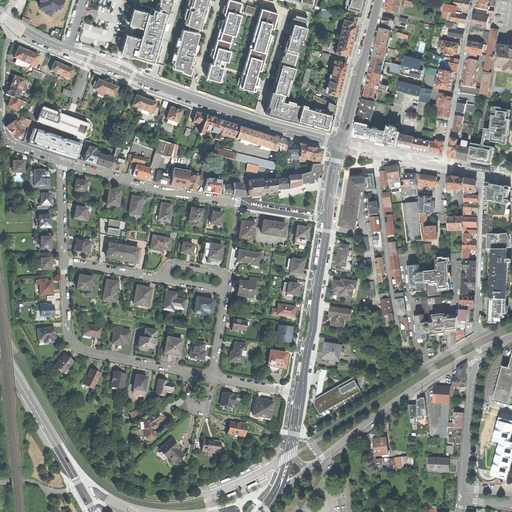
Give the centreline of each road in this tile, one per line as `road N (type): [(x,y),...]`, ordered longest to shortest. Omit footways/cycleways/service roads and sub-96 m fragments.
road 1 (residential): [(64,161),(159,191),(327,217)]
road 2 (secondary): [(340,146),(152,83)]
road 3 (residential): [(63,261),(75,345),(185,371)]
road 4 (tertiary): [(307,468),(469,355)]
road 5 (tertiary): [(0,347),(93,511)]
road 6 (residential): [(17,26),(3,54),(2,135),(64,161)]
road 7 (tertiary): [(327,217),(300,394)]
road 8 (residential): [(376,153),(397,326)]
road 9 (residential): [(443,164),(473,0)]
road 10 (residential): [(481,172),(477,331)]
road 11 (tertiary): [(378,0),(340,146)]
